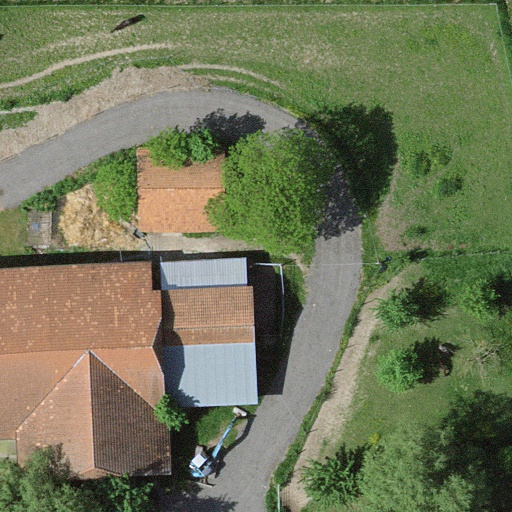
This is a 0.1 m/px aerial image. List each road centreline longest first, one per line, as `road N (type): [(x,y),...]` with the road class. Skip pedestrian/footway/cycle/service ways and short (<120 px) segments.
road 1 (track): [(342,243),(305,147),(222,110),(67,146),(0,190)]
road 2 (track): [(216,511),(286,433),(342,243)]
